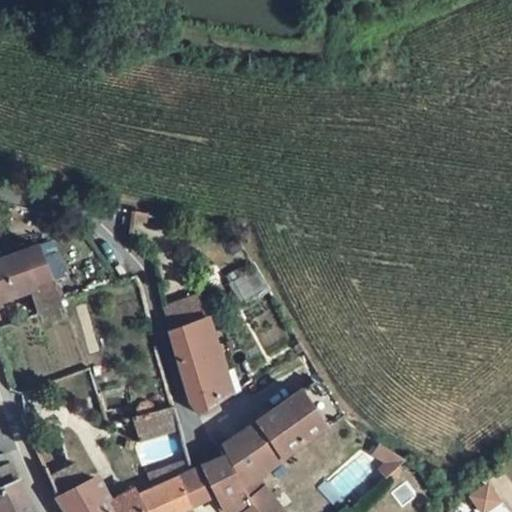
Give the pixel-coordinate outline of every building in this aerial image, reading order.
[(42,243),(0,258),(0,303),(5,302),(2,292),(34,280),(46,313),(64,306),(42,243)] [(227,273),(236,300),(265,291),(255,264),(227,273)] [(205,300),(171,310),(195,395),(202,403),(232,383),(205,300)] [(284,511),(259,481),(321,440),(294,400),(259,424),(264,432),(229,457),(228,456),(193,472),(190,460),(151,478),(155,492),(142,497),(140,494),(134,496),(131,491),(114,499),(110,490),(101,492),(95,479),(58,495),(66,511),(284,511)] [(138,407),(137,411),(155,407),(153,404),(150,402),(146,401),(142,402),(140,403),(138,407)] [(174,407),(133,412),(136,436),(177,431),(174,407)] [(141,461),(179,453),(175,432),(137,440),(141,461)] [(75,463),(48,473),(54,489),(82,479),(75,463)] [(35,511),(22,487),(15,470),(0,475),(0,511),(35,511)] [(394,479),(386,473),(371,487),(378,494),(394,479)] [(487,479),(467,493),(479,511),(482,511),(501,500),(487,479)] [(508,511),(503,502),(485,511),(508,511)]
